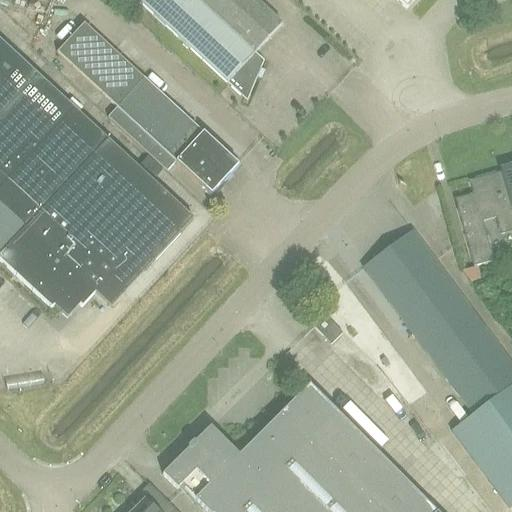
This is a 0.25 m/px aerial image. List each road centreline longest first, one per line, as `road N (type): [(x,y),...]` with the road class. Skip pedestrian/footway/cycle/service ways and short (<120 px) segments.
road 1 (unclassified): [(55,505),(376,161),(434,123),(511,101)]
road 2 (unknown): [(467,114),(439,72),(437,35),(467,0)]
